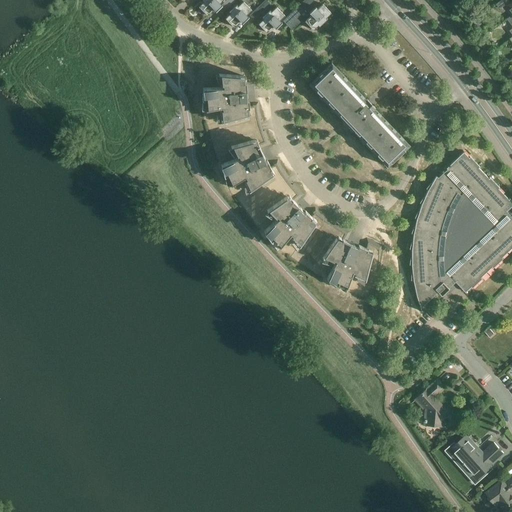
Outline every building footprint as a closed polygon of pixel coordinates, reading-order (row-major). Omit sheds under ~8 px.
[(204,2),(199,7),(207,16),(213,9),(216,12),(222,5),(220,3),(221,2),(223,0),(203,0),(202,1),(204,2)] [(261,13),(270,5),(265,0),(257,8),(261,13)] [(312,2),(310,0),(304,0),(299,5),(303,10),(312,2)] [(511,15),(511,0),(509,2),(507,0),(501,0),(496,4),(502,13),(508,9),(511,15)] [(225,19),(233,27),(240,21),(242,23),(249,17),(246,15),(251,10),(243,1),(238,7),(236,5),(229,13),(230,14),(225,19)] [(305,21),(313,30),(315,28),(316,29),(318,27),(317,27),(318,25),(319,27),(328,19),(327,18),(326,19),(325,18),(331,13),(323,4),(317,10),(315,8),(316,7),(309,13),(311,15),(305,21)] [(299,5),(290,14),(294,19),(303,10),(299,5)] [(368,6),(363,11),(366,14),(371,10),(368,6)] [(280,20),(285,16),(276,7),(271,12),(269,11),(262,18),(263,19),(258,24),(267,33),(274,26),(275,28),(275,29),(282,23),(280,20)] [(473,21),(476,27),(482,23),(479,17),(473,21)] [(294,19),(287,25),(292,30),(299,23),(294,19)] [(497,47),(493,42),(489,45),(493,50),(497,47)] [(366,100),(343,75),(332,63),(309,84),(310,85),(311,85),(313,88),(320,96),(322,94),(326,98),(324,100),(332,108),(334,106),(338,110),(336,112),(360,138),(362,136),(366,140),(364,142),(372,150),(374,148),(378,152),(376,154),(383,162),(386,165),(387,166),(409,145),(374,108),(375,108),(367,99),(366,100)] [(247,95),(246,85),(245,82),(243,82),(243,77),(243,76),(219,74),(219,75),(220,85),(222,85),(222,87),(203,88),(202,100),(205,100),(206,110),(221,107),(221,110),(220,110),(221,123),(248,115),(248,114),(247,108),(249,108),(248,99),(246,99),(245,95),(247,95)] [(264,157),(259,146),(258,145),(256,146),(254,141),(255,141),(254,140),(231,147),(236,157),(237,156),(238,158),(221,165),(224,177),(227,176),(231,185),(244,177),(245,180),(244,180),(249,191),(272,175),(272,174),(272,175),(269,169),(271,168),(267,160),(265,161),(263,157),(264,157)] [(480,167),(474,161),(470,156),(469,156),(469,157),(469,158),(463,152),(446,168),(447,168),(447,169),(438,177),(436,176),(431,184),(433,185),(431,190),(428,189),(424,198),(426,199),(424,204),(422,203),(419,212),(421,213),(419,218),(417,218),(415,227),(417,228),(416,233),(413,233),(412,249),(411,265),(413,280),(416,295),(420,308),(438,292),(441,296),(449,289),(448,288),(455,282),(465,292),(470,287),(471,288),(482,278),(481,277),(491,267),(492,268),(503,258),(502,257),(511,247),(511,214),(511,215),(511,216),(506,211),(511,205),(511,200),(509,198),(509,199),(508,199),(498,188),(499,188),(489,177),(489,178),(488,178),(478,167),(479,167),(480,167)] [(302,209),(293,200),(292,199),(290,201),(286,197),(287,197),(287,196),(267,211),(268,211),(275,218),(276,217),(278,219),(264,231),(271,241),(273,240),(280,247),(289,235),(291,237),(291,238),(299,246),(316,223),(315,223),(310,219),(312,217),(305,211),(304,212),(301,210),(302,209)] [(355,245),(344,240),(342,239),(341,241),(336,239),(337,239),(336,238),(322,258),(323,259),(323,258),(333,263),(333,262),(335,262),(327,279),(337,286),(338,283),(346,287),(346,288),(347,288),(353,272),(355,273),(355,274),(365,279),(372,253),(372,254),(366,251),(367,249),(359,245),(358,248),(354,246),(355,245)] [(489,328),(485,333),(489,337),(494,333),(489,328)] [(443,424),(443,416),(447,413),(433,397),(443,387),(437,380),(417,398),(426,409),(425,419),(424,419),(424,421),(425,421),(425,424),(435,425),(435,423),(443,424)] [(469,470),(476,479),(478,477),(478,478),(494,464),(493,463),(504,453),(494,442),(483,452),(467,435),(452,448),(452,449),(451,450),(458,459),(460,457),(464,462),(464,463),(465,465),(466,464),(470,469),(469,470)] [(486,492),(497,506),(499,504),(505,511),(504,511),(510,511),(511,511),(511,479),(506,484),(503,480),(486,492)]
